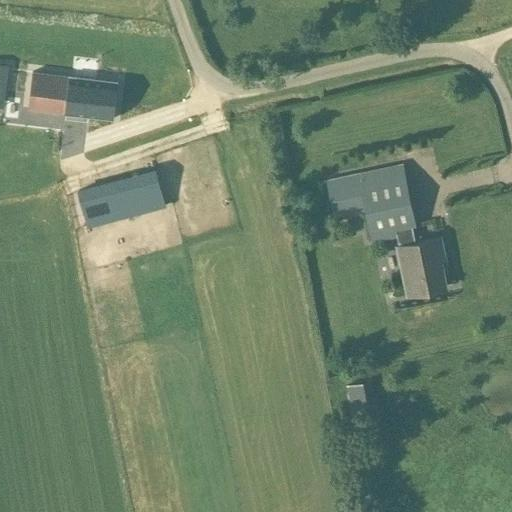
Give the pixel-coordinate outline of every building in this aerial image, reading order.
[(45,163),(46,153),(53,153),(54,133),(1,129),(9,63),(0,62),(0,158),(14,159),(14,161),(45,163)] [(113,118),(118,81),(33,71),(29,109),(113,118)] [(396,229),(399,246),(397,247),(407,295),(446,287),(441,261),(445,260),(440,237),(415,243),(412,226),(416,225),(403,163),(326,179),(333,217),(366,210),(370,234),(396,229)] [(77,188),(87,228),(166,206),(156,167),(77,188)] [(379,419),(372,379),(347,384),(354,423),(379,419)]
